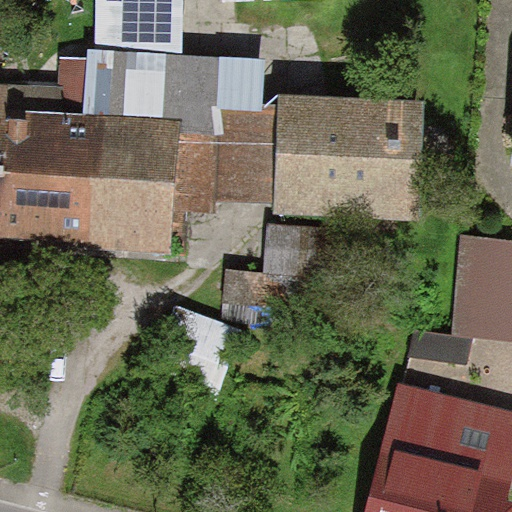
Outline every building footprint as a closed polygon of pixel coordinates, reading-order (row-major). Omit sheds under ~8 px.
[(186,0),(107,0),(106,58),(184,60),(186,0)] [(3,90),(0,90),(0,229),(163,239),(162,255),(175,256),(178,206),(215,208),(221,102),(223,65),(184,60),(106,58),(92,58),(92,64),(89,125),(63,123),(1,120),(3,90)] [(92,64),(66,62),(65,94),(63,123),(89,125),(92,64)] [(3,90),(1,120),(63,123),(65,94),(3,90)] [(289,108),(221,102),(215,208),(286,206),(289,108)] [(419,111),(289,108),(286,206),(417,210),(419,111)] [(343,235),(275,231),(272,267),(341,272),(343,235)] [(511,240),(466,236),(457,335),(469,337),(511,339),(511,240)] [(231,270),(229,296),(321,302),(323,275),(231,270)] [(236,336),(182,317),(161,372),(216,392),(236,336)] [(52,327),(0,323),(0,351),(50,355),(52,327)] [(457,335),(417,331),(415,353),(466,359),(469,337),(457,335)] [(496,511),(511,450),(511,423),(401,395),(370,511),(496,511)]
